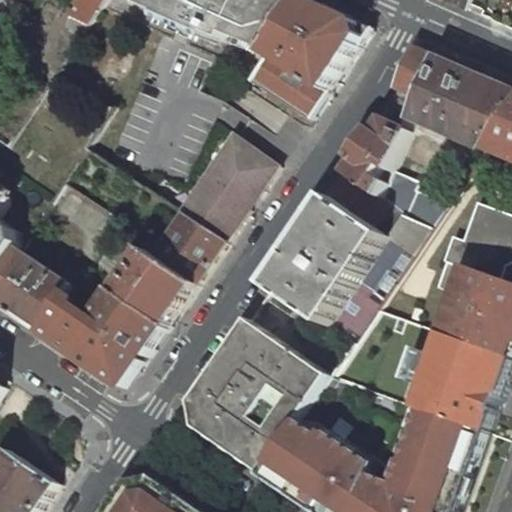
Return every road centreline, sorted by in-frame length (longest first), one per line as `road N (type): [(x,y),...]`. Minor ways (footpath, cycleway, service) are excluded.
road 1 (residential): [(125,435),(411,9)]
road 2 (residential): [(125,435),(0,342)]
road 3 (residential): [(249,511),(125,435)]
